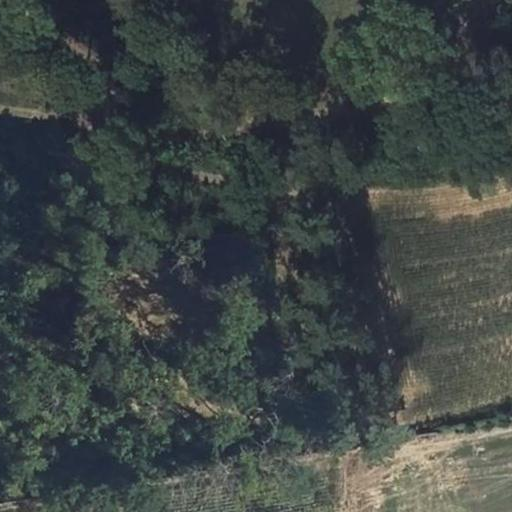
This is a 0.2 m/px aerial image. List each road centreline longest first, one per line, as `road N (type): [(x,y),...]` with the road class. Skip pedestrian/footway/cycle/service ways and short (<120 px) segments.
road 1 (track): [(480,0),(449,66),(341,109),(196,122),(0,109)]
road 2 (track): [(14,0),(34,24),(196,122)]
road 3 (track): [(312,263),(293,194),(196,122)]
road 4 (track): [(110,119),(0,232)]
road 5 (track): [(196,122),(129,0)]
